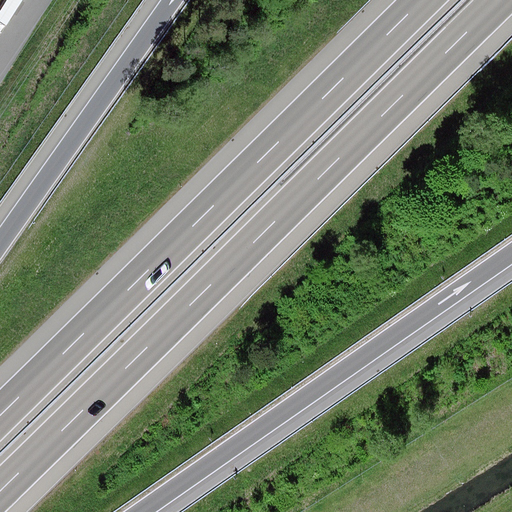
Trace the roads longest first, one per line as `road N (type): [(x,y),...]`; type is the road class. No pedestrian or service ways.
road 1 (motorway): [(0,492),(504,0)]
road 2 (motorway): [(407,0),(0,410)]
road 3 (motorway): [(147,511),(511,256)]
road 4 (motorway): [(176,0),(0,247)]
